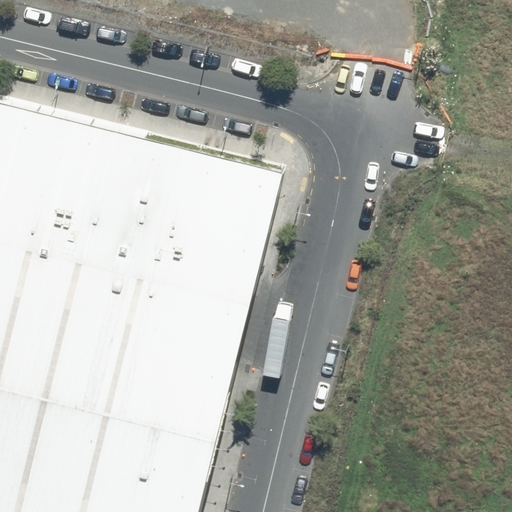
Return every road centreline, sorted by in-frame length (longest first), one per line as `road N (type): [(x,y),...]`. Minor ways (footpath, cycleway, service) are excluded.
road 1 (unclassified): [(267,511),(368,116),(0,31)]
road 2 (unknown): [(368,116),(400,0)]
